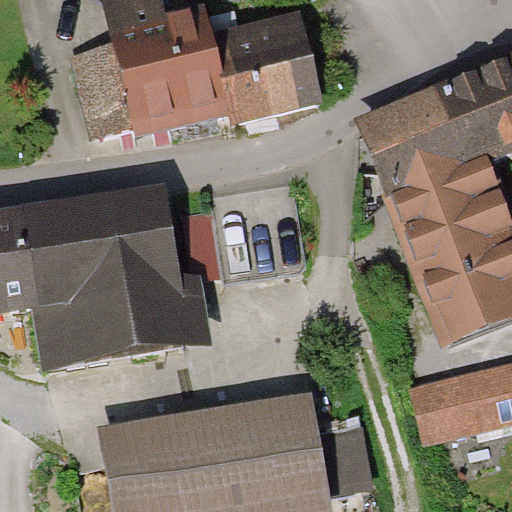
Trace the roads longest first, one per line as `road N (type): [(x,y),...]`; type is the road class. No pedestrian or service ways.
road 1 (residential): [(511,19),(441,43),(323,131),(275,151),(0,190)]
road 2 (unknown): [(393,511),(360,383)]
